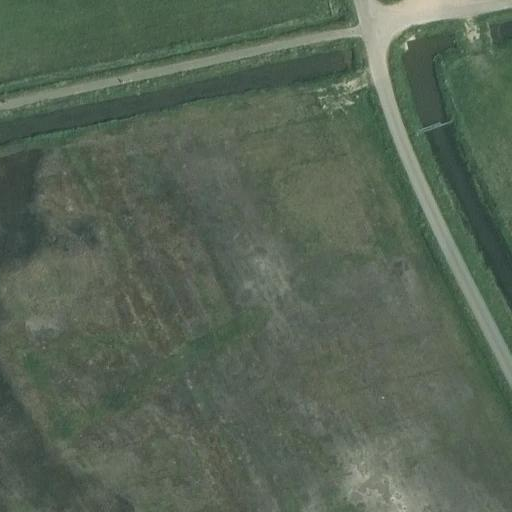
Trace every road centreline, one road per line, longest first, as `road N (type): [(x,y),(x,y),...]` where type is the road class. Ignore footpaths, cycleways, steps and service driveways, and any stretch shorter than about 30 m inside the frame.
road 1 (unclassified): [(511,366),(400,140),(369,28)]
road 2 (unclassified): [(369,28),(503,0)]
